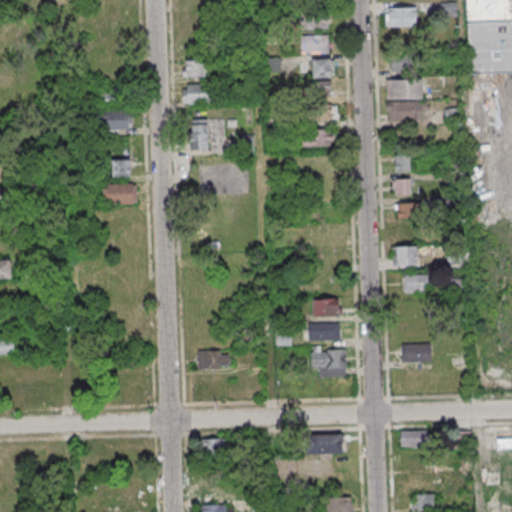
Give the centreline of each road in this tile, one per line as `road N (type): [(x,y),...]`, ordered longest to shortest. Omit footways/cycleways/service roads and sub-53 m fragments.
road 1 (residential): [(170,511),(152,0)]
road 2 (residential): [(375,511),(357,0)]
road 3 (residential): [(511,409),(0,426)]
